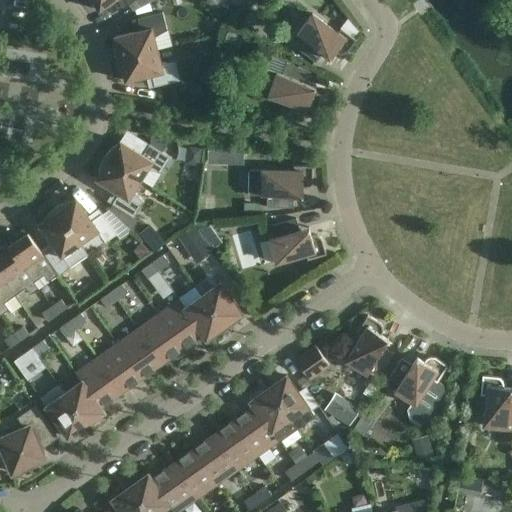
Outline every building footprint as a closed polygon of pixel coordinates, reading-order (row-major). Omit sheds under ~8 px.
[(135,0),(91,0),(100,11),(114,0),(125,0),(129,5),(135,0)] [(206,0),(205,1),(213,11),(227,0),(226,0),(206,0)] [(167,30),(163,12),(138,18),(141,30),(115,37),(120,59),(157,50),(154,37),(167,30)] [(302,37),(295,47),(315,62),(323,53),(330,58),(335,52),(337,53),(338,53),(340,54),(341,54),(342,54),(344,54),(345,53),(346,52),(348,51),(356,40),(354,38),(359,31),(350,19),(342,29),(341,28),(337,32),(312,14),(297,34),(302,37)] [(227,33),(223,43),(238,49),(242,39),(227,33)] [(180,81),(176,63),(160,62),(157,50),(120,59),(126,81),(152,75),(155,87),(180,81)] [(315,118),(319,106),(320,105),(320,104),(320,102),(320,101),(320,100),(319,98),(318,97),(317,96),(316,95),(315,95),(313,94),(316,86),(307,83),(311,71),(292,65),(286,63),(273,58),(268,70),(277,73),(269,96),(298,107),(296,111),(315,118)] [(200,84),(199,97),(208,98),(209,85),(200,84)] [(108,160),(141,180),(147,169),(161,174),(171,159),(149,144),(143,155),(120,141),(108,160)] [(188,146),(186,164),(199,166),(202,148),(188,146)] [(112,204),(134,218),(144,202),(134,191),(141,180),(108,160),(96,179),(119,193),(112,204)] [(248,195),(262,195),(267,195),(267,207),(293,208),(293,196),(295,196),(295,187),(304,187),(306,187),(307,187),(308,186),(310,186),(311,185),(312,183),(312,182),(313,181),(313,179),(313,178),(313,166),(293,165),(293,170),(249,170),(248,195)] [(58,212),(80,243),(97,231),(105,242),(117,234),(102,214),(92,221),(76,199),(58,212)] [(80,243),(58,212),(39,225),(54,247),(44,254),(59,275),(70,267),(70,266),(87,254),(80,243)] [(269,238),(276,263),(306,254),(308,259),(327,254),(322,239),(321,238),(320,237),(319,236),(318,236),(317,235),(315,235),(314,235),(313,235),(303,238),(301,230),(300,230),(296,218),(272,226),(275,236),(269,238)] [(207,222),(200,222),(192,223),(193,225),(212,250),(222,242),(207,222)] [(150,224),(139,233),(154,251),(155,252),(165,243),(166,242),(150,224)] [(193,225),(177,236),(196,263),(212,250),(193,225)] [(9,247),(34,282),(44,275),(49,281),(57,275),(28,233),(9,247)] [(0,273),(15,295),(25,288),(30,294),(39,288),(34,282),(9,247),(8,247),(9,248),(0,254),(0,273)] [(152,262),(158,271),(169,263),(163,255),(152,262)] [(148,278),(158,271),(152,262),(142,270),(148,278)] [(0,313),(1,315),(9,309),(4,303),(15,295),(0,273),(0,313)] [(221,283),(203,296),(224,327),(242,314),(237,306),(246,300),(232,280),(223,286),(221,283)] [(122,284),(111,292),(117,300),(128,292),(122,284)] [(117,300),(111,292),(100,299),(106,308),(117,300)] [(43,295),(38,298),(44,306),(49,303),(43,295)] [(203,296),(185,308),(203,334),(203,335),(206,339),(224,327),(203,296)] [(51,306),(57,314),(67,308),(61,300),(51,306)] [(185,308),(179,300),(158,315),(182,349),(203,335),(203,334),(185,308)] [(47,310),(42,313),(47,320),(48,321),(57,314),(51,306),(47,310)] [(81,313),(70,321),(76,329),(87,322),(81,313)] [(162,364),(182,349),(158,315),(138,329),(162,364)] [(346,361),(363,371),(367,374),(370,370),(380,376),(394,354),(384,347),(389,339),(381,335),(383,333),(383,331),(383,330),(383,329),(383,328),(383,326),(382,325),(381,324),(379,322),(367,315),(357,332),(362,335),(346,361)] [(101,344),(110,335),(95,318),(80,332),(87,341),(93,335),(101,344)] [(65,337),(76,329),(70,321),(59,328),(65,337)] [(14,333),(19,341),(29,334),(23,326),(14,333)] [(142,378),(162,364),(138,329),(117,344),(142,378)] [(19,341),(14,333),(4,340),(10,348),(19,341)] [(43,340),(32,348),(38,356),(49,349),(43,340)] [(121,393),(142,378),(117,344),(97,358),(121,393)] [(315,346),(296,360),(310,379),(329,365),(316,346),(315,346)] [(38,356),(32,348),(21,355),(27,364),(38,356)] [(385,385),(412,403),(408,410),(409,420),(421,428),(444,393),(444,392),(444,391),(444,389),(444,388),(444,387),(443,386),(442,385),(441,384),(437,381),(448,366),(435,358),(434,357),(433,357),(431,357),(430,357),(429,357),(428,358),(426,359),(425,360),(424,361),(417,357),(412,364),(412,365),(402,358),(385,385)] [(101,407),(121,393),(97,358),(75,373),(82,382),(82,381),(100,407),(101,407)] [(312,383),(306,375),(297,381),(303,389),(312,383)] [(511,423),(511,397),(511,387),(504,387),(504,386),(504,385),(504,383),(503,382),(502,380),(501,379),(500,378),(499,377),(498,377),(496,377),(483,375),(481,395),(486,395),(483,426),(508,428),(509,423),(511,423)] [(314,415),(287,376),(269,388),(296,427),(314,415)] [(104,412),(101,407),(100,407),(82,381),(82,382),(64,394),(86,425),(104,412)] [(68,437),(86,425),(64,394),(59,386),(41,399),(68,437)] [(296,427),(269,388),(250,401),(254,406),(279,440),(296,427)] [(333,422),(350,425),(353,405),(337,402),(333,422)] [(57,438),(58,437),(35,405),(17,418),(21,429),(0,438),(0,443),(12,473),(45,459),(38,442),(53,432),(57,438)] [(254,406),(233,421),(258,455),(279,440),(254,406)] [(213,435),(237,470),(258,455),(233,421),(213,435)] [(337,425),(336,428),(344,437),(351,428),(337,425)] [(313,452),(319,460),(324,467),(350,449),(339,434),(324,444),(313,452)] [(193,450),(217,484),(237,470),(213,435),(193,450)] [(429,435),(412,440),(418,459),(434,454),(429,435)] [(172,464),(197,499),(217,484),(193,450),(172,464)] [(296,464),(302,473),(313,465),(307,457),(296,464)] [(170,505),(169,505),(173,511),(177,511),(197,499),(172,464),(152,479),(151,479),(170,505)] [(302,473),(296,464),(285,472),(291,480),(302,473)] [(464,473),(461,486),(481,490),(483,477),(464,473)] [(130,487),(148,511),(159,511),(169,505),(170,505),(151,479),(152,479),(148,474),(130,487)] [(255,494),(261,502),(271,494),(265,486),(255,494)] [(148,511),(130,487),(112,499),(121,511),(148,511)] [(261,502),(255,494),(244,501),(250,510),(261,502)]
